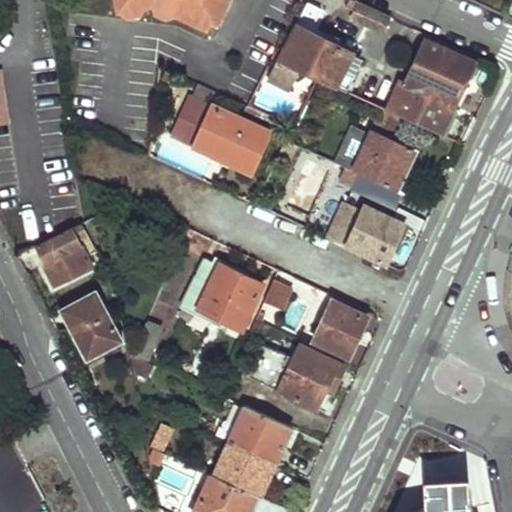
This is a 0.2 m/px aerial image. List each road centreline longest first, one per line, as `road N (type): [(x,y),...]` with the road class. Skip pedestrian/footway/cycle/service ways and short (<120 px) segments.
road 1 (residential): [(0,278),(113,511)]
road 2 (primary): [(434,301),(511,138)]
road 3 (residential): [(511,411),(461,320),(434,301)]
road 4 (primary): [(337,511),(393,388)]
road 5 (residential): [(393,388),(471,423),(511,412)]
